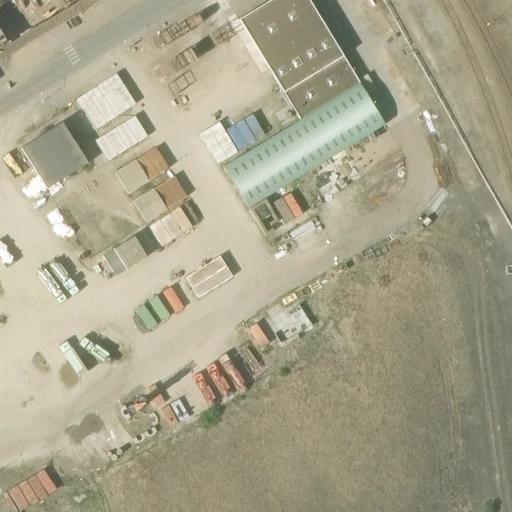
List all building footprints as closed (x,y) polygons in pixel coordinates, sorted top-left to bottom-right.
[(385,127),(358,84),(345,59),(308,0),(276,0),(240,23),(285,96),(299,120),(222,168),(248,210),(385,127)] [(116,88),(76,114),(90,135),(129,108),(116,88)] [(135,117),(94,143),(107,162),(147,136),(135,117)] [(20,150),(59,209),(99,183),(60,124),(20,150)] [(155,149),(114,174),(127,194),(167,169),(155,149)] [(173,177),(132,203),(145,223),(186,197),(173,177)] [(218,254),(184,277),(199,299),(233,275),(218,254)] [(0,302),(7,317),(0,319),(0,362),(50,339),(28,294),(7,303),(3,295),(0,296),(0,302)]
